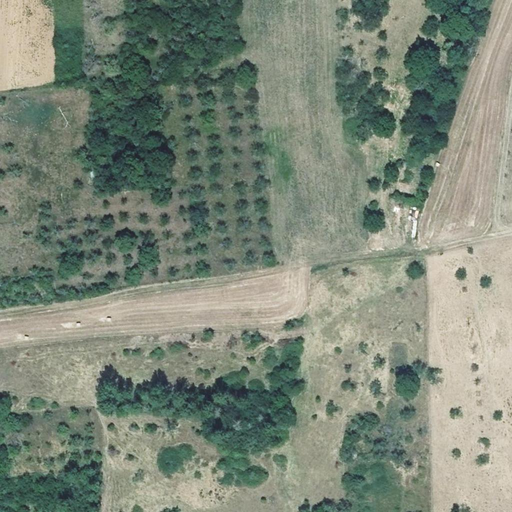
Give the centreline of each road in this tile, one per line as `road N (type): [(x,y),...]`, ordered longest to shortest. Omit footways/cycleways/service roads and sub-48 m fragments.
road 1 (track): [(0,319),(511,238)]
road 2 (track): [(298,511),(275,465),(277,398),(299,321),(295,269)]
